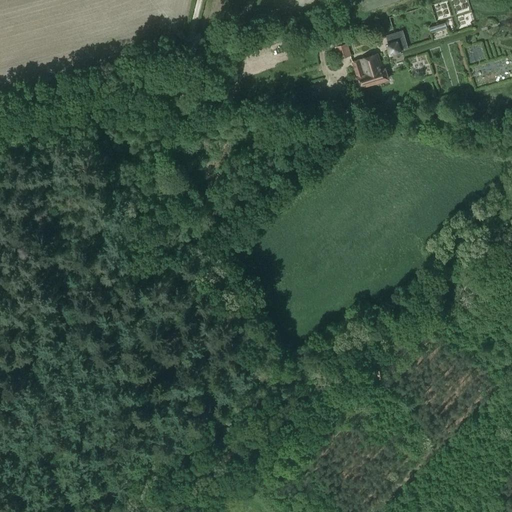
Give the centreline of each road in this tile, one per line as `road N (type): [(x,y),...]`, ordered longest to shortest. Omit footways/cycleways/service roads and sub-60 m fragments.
road 1 (track): [(0,118),(172,104),(511,123)]
road 2 (track): [(163,511),(479,248)]
